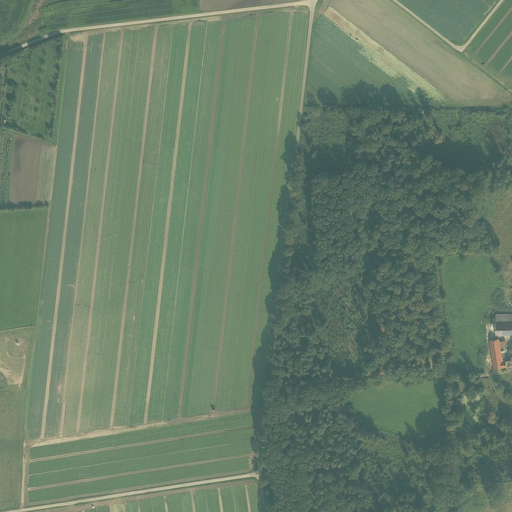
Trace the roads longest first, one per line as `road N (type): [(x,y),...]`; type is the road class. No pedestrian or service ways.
road 1 (track): [(312,1),(268,400)]
road 2 (track): [(0,56),(59,32),(312,1)]
road 3 (track): [(259,476),(13,511)]
road 4 (track): [(268,400),(371,375),(462,378),(511,370)]
road 5 (track): [(502,0),(456,48),(393,0)]
